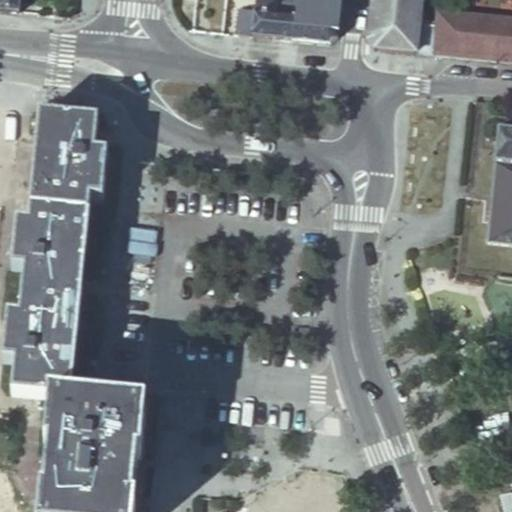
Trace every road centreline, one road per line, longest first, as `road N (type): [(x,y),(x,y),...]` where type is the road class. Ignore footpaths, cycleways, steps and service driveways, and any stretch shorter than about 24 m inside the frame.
road 1 (tertiary): [(400,474),(348,320),(366,151)]
road 2 (tertiary): [(134,59),(145,105),(177,132),(366,151)]
road 3 (tertiary): [(348,82),(134,59)]
road 4 (residential): [(375,84),(511,89)]
road 5 (tertiary): [(134,59),(0,47)]
road 6 (unknown): [(174,498),(183,448),(175,371)]
